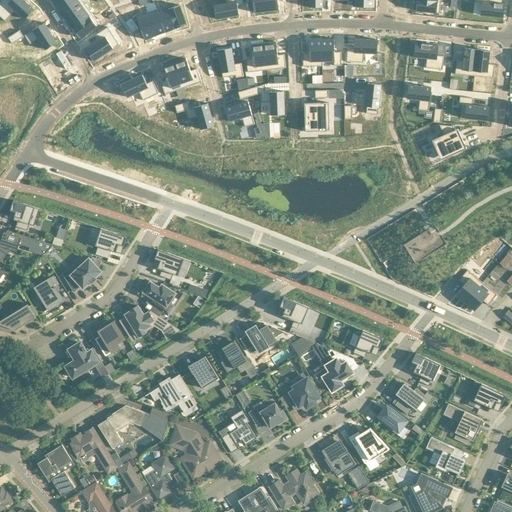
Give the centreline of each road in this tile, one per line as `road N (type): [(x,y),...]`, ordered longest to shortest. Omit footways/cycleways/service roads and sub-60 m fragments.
road 1 (residential): [(179,511),(360,399),(432,308)]
road 2 (residential): [(60,419),(319,260)]
road 3 (residential): [(511,153),(319,260)]
road 4 (residential): [(169,202),(110,296),(28,348)]
road 5 (unclassified): [(319,260),(169,202)]
road 6 (unclassified): [(169,202),(26,151)]
road 7 (residential): [(508,36),(380,25)]
road 8 (unclassified): [(432,308),(319,260)]
